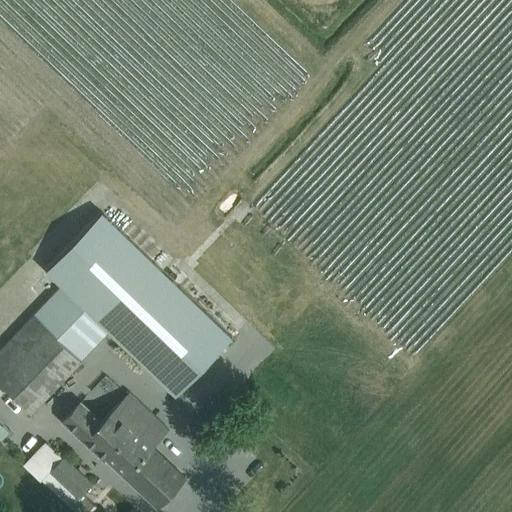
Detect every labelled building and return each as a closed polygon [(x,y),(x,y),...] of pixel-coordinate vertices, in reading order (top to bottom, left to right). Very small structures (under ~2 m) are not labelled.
[(61,285),(34,314),(81,358),(109,330),(176,395),(232,336),(102,211),(45,269),(61,285)] [(34,314),(0,348),(0,381),(31,411),(81,358),(34,314)] [(106,457),(158,506),(185,476),(152,445),(169,428),(129,391),(101,420),(80,401),(62,420),(104,459),(106,457)] [(205,423),(216,432),(224,423),(213,414),(205,423)] [(50,470),(79,497),(93,483),(64,455),(50,470)] [(82,511),(92,511),(101,501),(90,492),(77,508),(82,511)]
